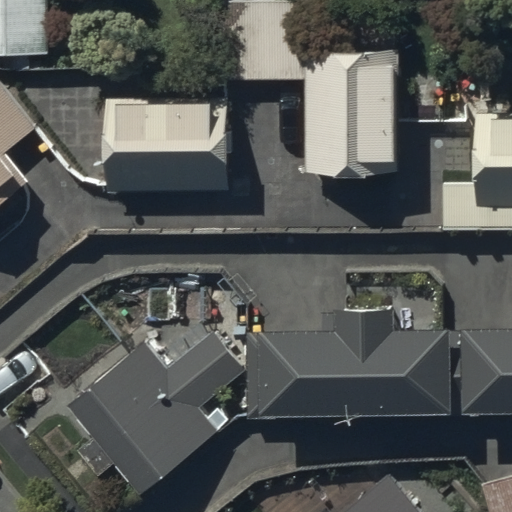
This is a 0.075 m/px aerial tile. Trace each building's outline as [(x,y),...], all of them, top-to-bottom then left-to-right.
[(50,0),(0,0),(0,54),(51,54),(50,0)] [(231,5),(231,82),(309,83),(310,5),(231,5)] [(403,55),(310,54),(309,178),(401,179),(403,55)] [(0,208),(30,184),(9,159),(43,131),(0,79),(0,208)] [(113,103),(113,195),(235,195),(235,103),(113,103)] [(480,183),(447,183),(447,231),(511,231),(511,114),(480,114),(480,183)] [(348,337),(266,337),(266,423),(460,423),(460,336),(403,336),(403,316),(348,316),(348,337)] [(511,333),(472,335),(473,419),(511,418),(511,333)] [(152,344),(75,408),(101,439),(85,452),(107,479),(123,466),(147,495),(223,433),(206,412),(253,373),(222,335),(176,373),(152,344)] [(511,511),(511,475),(490,482),(497,511),(511,511)] [(422,511),(395,479),(356,511),(422,511)]
